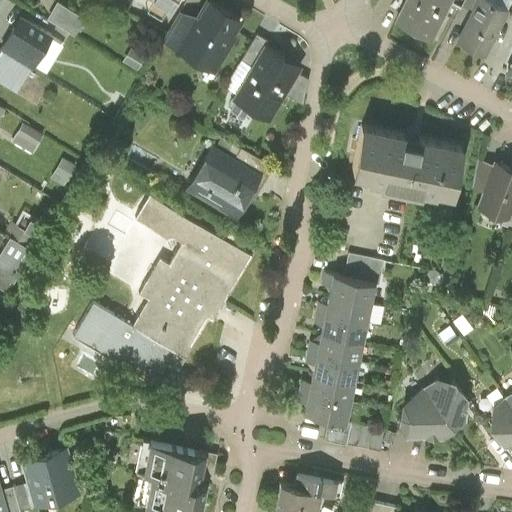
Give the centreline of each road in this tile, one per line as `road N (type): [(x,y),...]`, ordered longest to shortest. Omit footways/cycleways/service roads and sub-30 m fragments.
road 1 (residential): [(247,447),(330,28)]
road 2 (residential): [(247,447),(511,480)]
road 3 (residential): [(0,433),(119,398),(217,420),(247,447)]
road 4 (residential): [(330,28),(511,132)]
